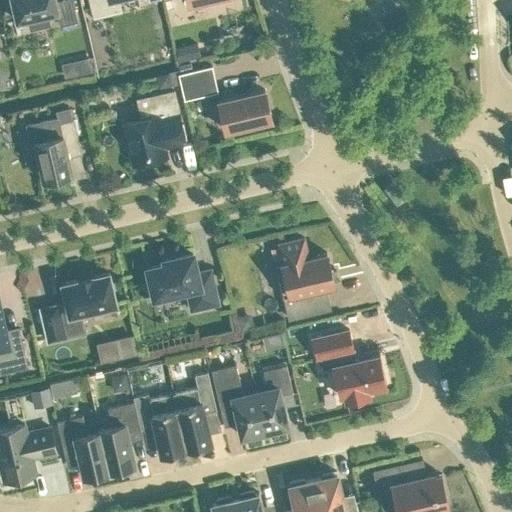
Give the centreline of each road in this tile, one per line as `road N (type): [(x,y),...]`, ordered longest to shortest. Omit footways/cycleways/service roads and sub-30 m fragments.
road 1 (residential): [(75,502),(399,427),(441,409)]
road 2 (residential): [(0,243),(329,167)]
road 3 (residential): [(441,409),(395,294),(329,167)]
road 4 (residential): [(329,167),(275,0)]
road 5 (residential): [(492,131),(346,161)]
road 6 (residential): [(502,511),(492,483),(441,409)]
